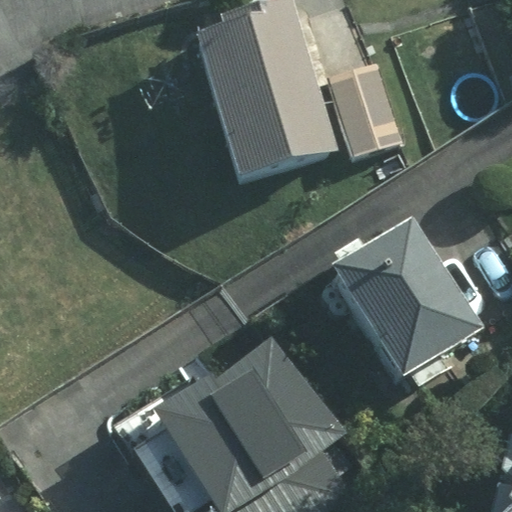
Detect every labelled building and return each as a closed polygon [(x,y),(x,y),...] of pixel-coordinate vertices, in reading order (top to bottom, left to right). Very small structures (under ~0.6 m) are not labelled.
[(285,24),(182,56),(230,207),(332,175),(285,24)] [(398,154),(373,73),(319,89),(343,171),(398,154)] [(81,150),(27,175),(62,252),(117,226),(81,150)] [(0,180),(0,385),(91,339),(8,176),(0,180)] [(400,247),(312,300),(381,415),(469,362),(400,247)] [(262,359),(130,446),(174,511),(254,511),(331,461),(262,359)] [(477,511),(511,511),(511,421),(493,440),(477,511)]
